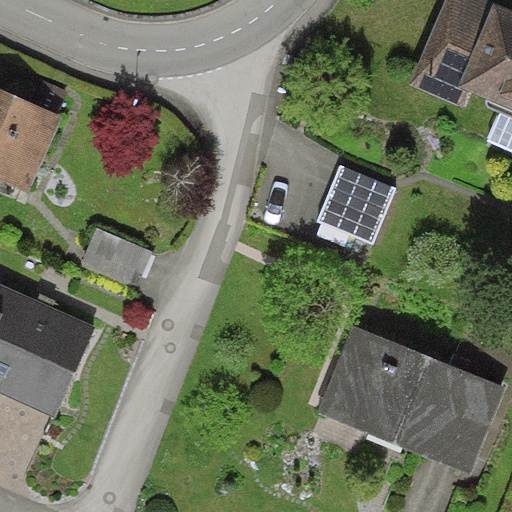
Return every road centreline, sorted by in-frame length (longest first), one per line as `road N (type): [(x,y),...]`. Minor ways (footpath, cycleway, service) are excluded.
road 1 (residential): [(233,37),(237,165),(215,247),(110,511)]
road 2 (residential): [(0,0),(95,42),(162,58),(233,37)]
